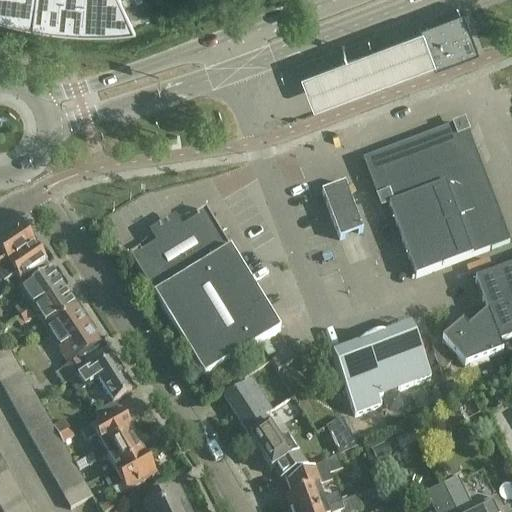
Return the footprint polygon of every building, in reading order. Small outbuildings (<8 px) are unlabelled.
[(0,0),(0,18),(3,19),(4,14),(8,15),(12,16),(16,17),(20,18),(24,19),(28,20),(32,21),(36,21),(40,22),(44,23),(49,23),(53,24),(57,24),(61,25),(66,25),(70,25),(74,26),(79,26),(83,26),(87,26),(92,26),(96,26),(100,26),(105,26),(109,25),(113,25),(118,25),(122,24),(117,13),(124,10),(119,0),(0,0)] [(461,10),(419,26),(434,66),(476,50),(461,10)] [(434,55),(421,22),(300,68),(313,102),(434,55)] [(415,279),(509,243),(465,128),(458,125),(362,161),(378,205),(385,208),(388,207),(415,279)] [(344,185),(321,194),(338,241),(362,232),(344,185)] [(138,251),(128,257),(203,380),(279,333),(205,211),(194,217),(196,219),(139,254),(138,251)] [(0,254),(1,256),(0,256),(0,270),(34,247),(22,229),(0,243),(0,254)] [(34,247),(0,270),(0,279),(3,283),(15,275),(20,283),(46,265),(34,247)] [(511,267),(495,274),(474,282),(484,310),(484,311),(464,328),(461,324),(441,342),(464,369),(502,354),(498,346),(511,340),(511,267)] [(14,310),(16,312),(20,319),(63,291),(50,272),(19,292),(24,301),(21,303),(22,305),(14,310)] [(63,291),(20,319),(25,326),(36,318),(45,331),(76,311),(63,291)] [(76,311),(45,331),(68,366),(55,375),(62,387),(69,383),(88,371),(80,359),(100,346),(76,311)] [(331,358),(354,418),(380,408),(377,400),(429,380),(410,328),(331,358)] [(453,363),(437,345),(431,350),(440,374),(453,363)] [(0,352),(0,367),(13,360),(7,349),(0,352)] [(295,360),(289,350),(271,362),(277,372),(295,360)] [(13,360),(0,367),(0,380),(19,370),(13,360)] [(88,371),(69,383),(77,394),(97,382),(112,405),(114,404),(131,393),(110,361),(92,373),(90,370),(88,371)] [(19,370),(0,380),(0,386),(3,393),(25,381),(19,370)] [(25,381),(3,393),(9,404),(31,391),(25,381)] [(250,382),(223,399),(250,439),(268,427),(263,419),(271,414),(250,382)] [(31,391),(9,404),(15,414),(37,402),(31,391)] [(37,402),(15,414),(21,425),(43,413),(37,402)] [(90,429),(80,435),(85,443),(95,438),(102,451),(131,435),(132,435),(130,431),(132,430),(127,422),(125,423),(120,413),(114,404),(112,405),(94,415),(99,425),(90,429)] [(43,413),(21,425),(27,436),(49,423),(43,413)] [(73,438),(63,421),(52,427),(62,444),(73,438)] [(49,423),(27,436),(33,446),(55,434),(49,423)] [(268,427),(250,439),(271,471),(274,469),(281,480),(306,467),(286,436),(278,442),(268,427)] [(55,434),(33,446),(39,457),(61,445),(55,434)] [(102,451),(85,461),(89,468),(106,459),(113,471),(143,455),(141,453),(143,451),(138,443),(137,444),(131,435),(102,451)] [(61,445),(39,457),(45,468),(67,455),(61,445)] [(67,455),(45,468),(51,478),(73,466),(67,455)] [(121,486),(112,491),(116,498),(155,477),(150,467),(152,465),(147,457),(145,458),(143,455),(113,471),(114,472),(121,486)] [(291,498),(283,501),(287,511),(320,511),(340,505),(337,495),(322,500),(317,488),(332,483),(329,476),(342,472),(336,458),(324,464),(285,482),(291,498)] [(2,464),(0,465),(0,479),(8,475),(2,464)] [(73,466),(51,478),(57,489),(79,477),(78,474),(74,467),(73,466)] [(8,475),(0,479),(0,493),(14,486),(8,475)] [(79,477),(57,489),(63,499),(85,487),(79,477)] [(456,480),(442,487),(454,511),(506,511),(505,510),(501,511),(495,499),(471,510),(456,480)] [(14,486),(0,493),(0,507),(20,496),(14,486)] [(85,487),(63,499),(69,510),(91,498),(85,487)] [(432,511),(454,511),(442,487),(424,496),(432,511)] [(185,511),(176,493),(155,503),(149,492),(128,504),(131,511),(185,511)] [(20,496),(0,507),(0,511),(17,511),(26,507),(20,496)] [(340,505),(320,511),(341,511),(342,511),(357,511),(360,511),(356,499),(340,505)]
